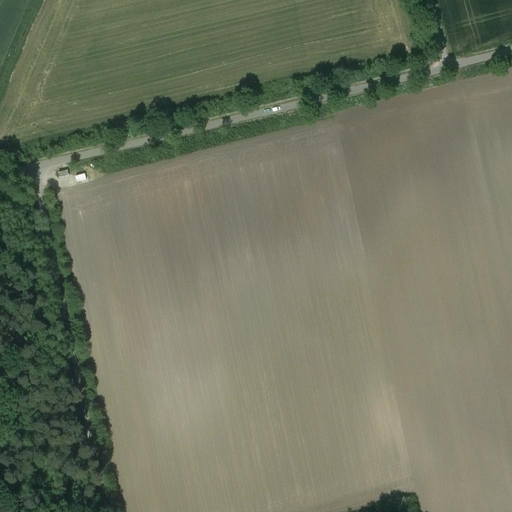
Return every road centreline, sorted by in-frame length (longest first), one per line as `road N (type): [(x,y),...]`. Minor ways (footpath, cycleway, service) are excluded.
road 1 (unclassified): [(34,162),(449,61)]
road 2 (unclassified): [(34,162),(104,511)]
